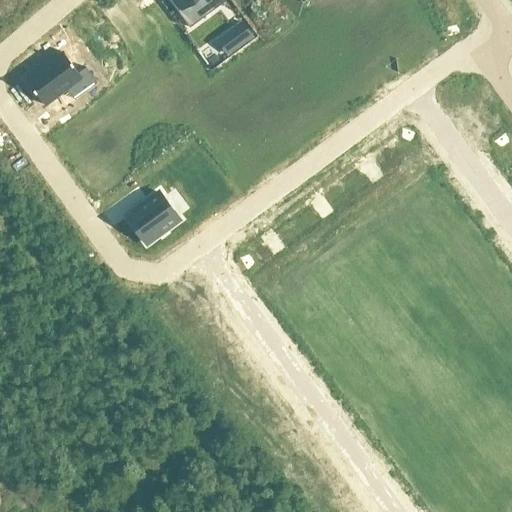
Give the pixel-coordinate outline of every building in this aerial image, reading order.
[(145,0),(121,0),(111,8),(139,46),(165,27),(145,0)] [(168,0),(178,12),(193,0),(205,17),(226,1),(225,0),(168,0)] [(401,0),(387,0),(365,16),(397,59),(417,45),(399,21),(411,13),(401,0)] [(365,16),(338,37),(352,56),(362,49),(379,73),(397,59),(365,16)] [(252,36),(242,23),(218,41),(228,54),(252,36)] [(297,67),(298,68),(328,108),(329,108),(333,104),(336,108),(348,98),(346,95),(348,94),(332,73),(343,65),(327,44),(297,67)] [(130,60),(120,48),(104,60),(96,66),(105,78),(130,60)] [(64,53),(26,80),(45,105),(60,94),(67,89),(75,100),(97,83),(86,68),(79,73),(64,53)] [(298,68),(268,90),(284,111),(294,103),(309,124),(311,123),(314,126),(327,117),(324,113),(330,109),(329,108),(328,108),(298,68)] [(85,160),(86,161),(124,132),(115,120),(124,113),(108,91),(82,110),(92,124),(70,140),(71,141),(70,147),(79,159),(85,160)] [(268,109),(239,130),(261,160),(279,147),(271,137),(283,129),(268,109)] [(239,130),(210,152),(225,172),(236,163),(243,173),(261,160),(239,130)] [(124,132),(86,161),(85,168),(94,180),(100,181),(101,182),(123,166),(133,180),(160,161),(143,138),(134,145),(124,132)] [(143,213),(131,222),(147,244),(180,220),(160,193),(139,208),(143,213)]
